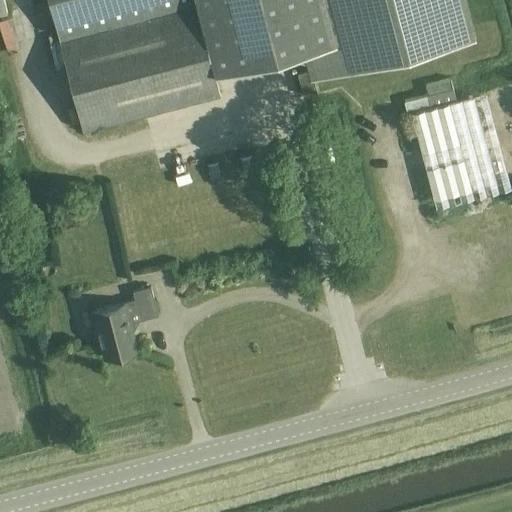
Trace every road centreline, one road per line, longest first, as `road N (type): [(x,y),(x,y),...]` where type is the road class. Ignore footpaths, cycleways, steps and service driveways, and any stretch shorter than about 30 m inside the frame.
road 1 (tertiary): [(0,504),(511,372)]
road 2 (unknown): [(371,405),(287,102)]
road 3 (unknown): [(109,146),(287,102)]
road 4 (unknown): [(33,0),(44,56),(79,141),(109,146)]
